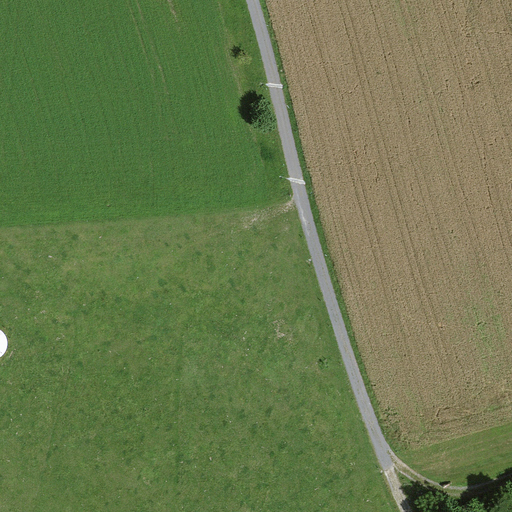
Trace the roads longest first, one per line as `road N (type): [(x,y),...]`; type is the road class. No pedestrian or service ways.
road 1 (track): [(252,0),(307,224),(402,511)]
road 2 (track): [(511,471),(445,493),(381,450)]
